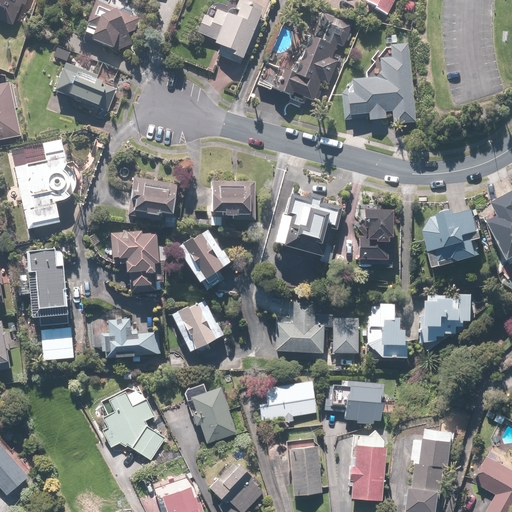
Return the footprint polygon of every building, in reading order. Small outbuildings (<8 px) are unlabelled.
[(0,0),(0,22),(12,27),(20,5),(25,7),(27,0),(0,0)] [(226,14),(215,10),(212,20),(203,16),(196,34),(214,41),(212,46),(218,48),(215,56),(239,66),(262,9),(240,0),(238,0),(234,10),(237,12),(234,19),(225,16),(226,14)] [(360,0),(362,1),(362,2),(373,9),(373,11),(385,16),(393,0),(360,0)] [(111,51),(111,50),(113,53),(132,45),(130,41),(138,20),(118,12),(117,12),(94,3),(85,25),(93,29),(88,43),(111,51)] [(292,75),(288,73),(265,63),(256,85),(284,97),(289,99),(291,94),(313,103),(321,83),(327,85),(336,62),(330,60),(334,50),(336,46),(342,48),(350,26),(343,23),(323,15),(316,33),(313,39),(308,37),(292,75)] [(342,121),(366,119),(367,122),(384,120),(384,113),(390,113),(392,126),(401,125),(415,123),(406,44),(389,46),(389,48),(385,48),(381,53),(378,50),(369,61),(373,63),(364,73),(365,80),(348,82),(348,84),(340,95),(342,121)] [(115,90),(101,85),(102,83),(95,80),(97,77),(63,65),(61,71),(60,71),(52,94),(107,113),(115,90)] [(8,84),(0,85),(0,141),(20,137),(11,98),(8,84)] [(59,141),(21,150),(10,152),(25,231),(58,225),(54,204),(58,204),(64,202),(69,198),(72,193),(75,187),(74,179),(71,172),(65,166),(59,141)] [(159,223),(160,216),(171,218),(176,186),(131,179),(128,199),(125,218),(159,223)] [(228,182),(228,183),(209,183),(208,215),(222,215),(222,219),(228,219),(228,222),(253,222),(254,183),(228,182)] [(498,217),(486,223),(506,263),(511,260),(511,192),(491,203),(498,217)] [(339,209),(333,207),(303,200),(303,199),(288,195),(282,218),(287,219),(279,249),(319,259),(327,230),(333,232),(339,209)] [(430,218),(422,232),(432,271),(476,258),(469,236),(477,233),(471,211),(453,216),(452,212),(436,216),(436,217),(430,218)] [(390,267),(391,261),(391,238),(390,238),(390,212),(360,212),(359,238),(356,238),(355,261),(357,261),(357,266),(390,267)] [(221,251),(219,253),(206,232),(189,242),(189,241),(174,250),(195,285),(211,276),(211,275),(227,265),(229,264),(221,251)] [(124,275),(125,275),(130,275),(131,288),(149,287),(148,275),(152,275),(152,265),(156,265),(154,235),(140,236),(139,233),(128,234),(128,233),(109,235),(111,259),(116,259),(116,261),(124,260),(125,264),(123,264),(124,275)] [(57,267),(54,268),(53,251),(24,253),(25,275),(32,275),(33,286),(27,286),(29,320),(38,319),(39,327),(68,325),(67,313),(65,292),(62,293),(61,267),(57,267)] [(421,317),(420,345),(437,343),(437,338),(445,339),(445,336),(456,336),(456,329),(464,329),(464,323),(470,323),(471,296),(457,296),(457,297),(428,296),(428,303),(425,303),(425,317),(421,317)] [(293,301),(291,325),(273,324),(272,353),(321,355),(322,326),(313,326),(314,302),(293,301)] [(168,317),(187,354),(194,351),(202,347),(213,341),(222,337),(215,324),(214,324),(203,302),(186,310),(186,308),(168,317)] [(366,320),(365,332),(365,341),(364,341),(364,359),(404,360),(404,342),(401,342),(401,332),(395,332),(396,320),(390,320),(391,306),(376,306),(376,307),(369,307),(369,318),(366,318),(366,320)] [(106,320),(107,334),(94,335),(95,351),(103,350),(104,360),(160,356),(158,333),(130,335),(129,319),(106,320)] [(357,319),(331,319),(330,355),(356,355),(357,319)] [(0,371),(9,370),(8,361),(1,322),(0,322),(0,371)] [(308,381),(260,388),(262,404),(254,405),(258,422),(282,418),(283,422),(291,421),(290,417),(315,413),(311,398),(308,381)] [(370,424),(370,421),(377,421),(377,414),(379,384),(339,381),(338,385),(328,385),(328,386),(323,386),(322,410),(340,412),(340,419),(352,419),(352,423),(370,424)] [(217,387),(187,397),(192,412),(188,414),(193,426),(196,425),(203,444),(234,434),(217,387)] [(163,437),(146,427),(143,421),(153,417),(145,400),(129,406),(122,391),(105,400),(110,411),(99,417),(104,427),(99,430),(108,448),(117,443),(124,448),(126,446),(149,460),(163,437)] [(410,460),(413,460),(413,464),(414,464),(411,487),(407,487),(404,511),(406,511),(435,511),(438,492),(441,493),(444,468),(447,468),(450,442),(451,432),(424,429),(423,438),(422,438),(422,441),(413,439),(410,460)] [(366,436),(349,435),(346,480),(349,481),(348,499),(380,501),(384,447),(380,447),(381,441),(372,431),(366,436)] [(314,446),(285,450),(291,496),(320,493),(314,446)] [(0,447),(0,488),(6,495),(27,477),(0,447)] [(511,511),(511,470),(486,456),(471,481),(495,495),(485,511),(511,511)] [(242,511),(262,492),(248,480),(251,478),(236,464),(234,467),(230,463),(206,488),(220,502),(216,506),(218,511),(242,511)] [(201,511),(196,496),(192,497),(188,487),(158,496),(163,511),(201,511)]
